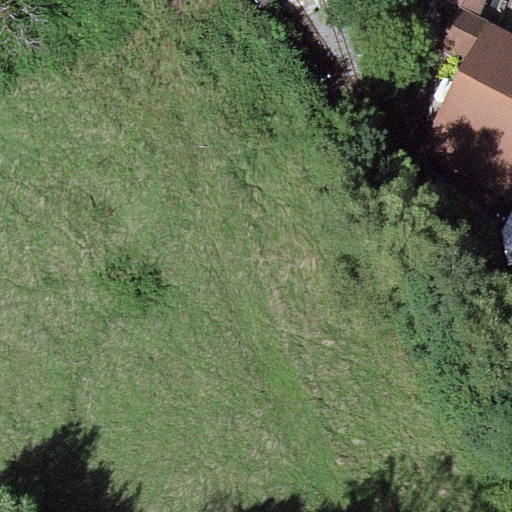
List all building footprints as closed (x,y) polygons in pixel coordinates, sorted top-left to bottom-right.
[(254,0),(261,10),(269,5),(275,0),(254,0)] [(487,0),(424,0),(477,23),(487,0)] [(478,38),(454,26),(439,55),(463,67),(478,38)] [(511,54),(491,43),(433,148),(424,163),(462,184),(511,211),(511,54)] [(506,222),(484,265),(511,279),(511,211),(506,222)]
